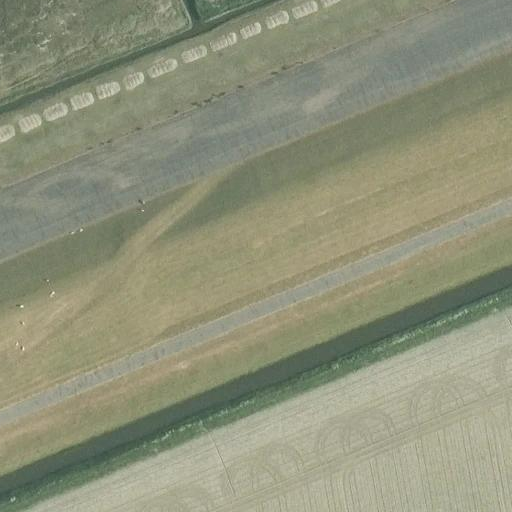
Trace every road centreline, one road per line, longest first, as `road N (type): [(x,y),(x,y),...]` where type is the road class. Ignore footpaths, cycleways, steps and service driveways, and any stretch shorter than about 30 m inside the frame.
road 1 (track): [(0,253),(511,38)]
road 2 (track): [(0,363),(120,271),(249,149)]
